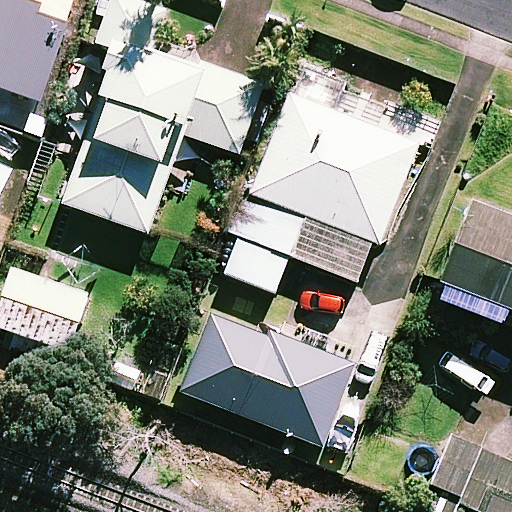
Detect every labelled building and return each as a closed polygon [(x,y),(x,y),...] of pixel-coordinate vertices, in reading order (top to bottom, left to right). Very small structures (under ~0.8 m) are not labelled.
[(69,21),(11,0),(0,0),(0,90),(39,105),(69,21)] [(163,13),(125,0),(110,0),(94,45),(116,53),(61,205),(148,236),(167,183),(159,181),(176,135),(238,157),(263,88),(196,63),(193,70),(148,54),(163,13)] [(417,147),(289,98),(221,275),(274,295),(289,258),(364,287),(417,147)] [(0,197),(11,174),(0,168),(0,197)] [(511,223),(472,209),(428,326),(462,339),(511,319),(511,223)] [(88,296),(12,269),(0,302),(0,328),(67,353),(88,296)] [(353,368),(210,316),(181,397),(324,449),(353,368)] [(511,511),(511,464),(452,439),(422,511),(424,511),(459,511),(462,507),(474,511),(511,511)] [(403,455),(368,442),(352,482),(386,496),(403,455)]
